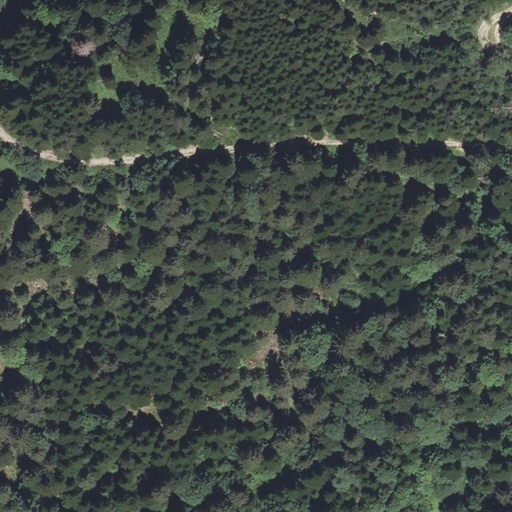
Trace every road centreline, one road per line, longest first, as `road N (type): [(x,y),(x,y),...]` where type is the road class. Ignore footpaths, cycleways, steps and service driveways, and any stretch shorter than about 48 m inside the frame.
road 1 (track): [(314,141),(69,160),(0,143)]
road 2 (track): [(511,149),(314,141)]
